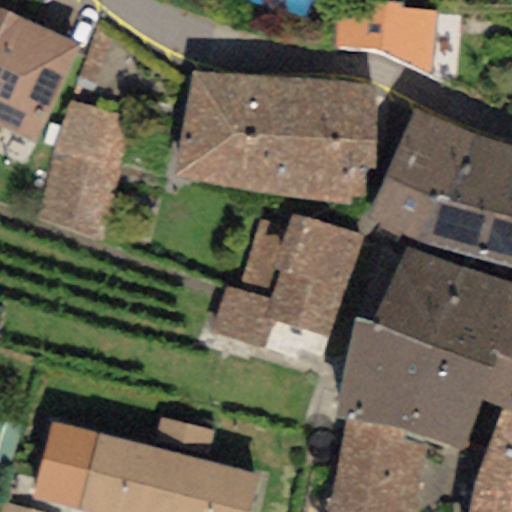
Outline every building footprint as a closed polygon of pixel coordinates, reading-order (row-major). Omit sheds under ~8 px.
[(403,3),(335,2),(330,49),(372,48),(430,73),(436,11),(402,9),(403,3)] [(0,39),(11,15),(0,9),(0,39)] [(78,45),(11,15),(0,39),(0,128),(33,143),(78,45)] [(192,72),(174,178),(347,205),(347,199),(363,198),(364,167),(372,166),(373,86),(192,72)] [(130,118),(66,101),(33,221),(97,239),(130,118)] [(471,135),(411,109),(386,175),(368,218),(411,243),(471,135)] [(511,147),(471,135),(411,243),(511,271),(511,147)] [(238,290),(224,286),(210,332),(262,348),(272,319),(328,336),(359,237),(292,217),(288,229),(260,220),(238,290)] [(511,285),(404,248),(367,323),(496,367),(497,356),(511,362),(511,285)] [(367,323),(355,318),(335,418),(345,420),(426,441),(485,456),(500,409),(511,414),(511,362),(497,356),(496,367),(367,323)] [(511,511),(511,414),(500,409),(485,456),(473,484),(467,511),(511,511)] [(161,418),(154,448),(137,511),(245,511),(255,475),(205,463),(213,431),(161,418)] [(419,511),(426,441),(345,420),(327,511),(419,511)] [(137,511),(154,448),(51,422),(31,499),(82,511),(137,511)]
